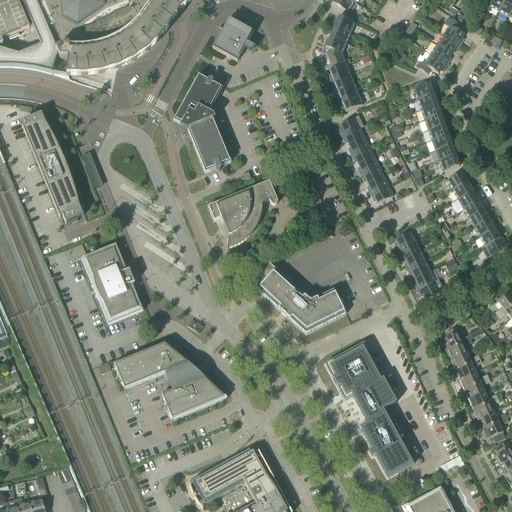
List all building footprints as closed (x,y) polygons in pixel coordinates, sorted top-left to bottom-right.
[(0,0),(0,67),(3,68),(10,68),(15,68),(21,69),(26,69),(31,70),(36,71),(41,72),(46,73),(51,75),(54,76),(69,81),(69,80),(68,77),(73,78),(74,77),(76,78),(79,78),(83,77),(86,77),(93,76),(102,75),(111,73),(113,72),(118,70),(129,65),(135,61),(148,52),(159,41),(161,38),(171,24),(170,22),(165,11),(164,8),(160,0),(0,0)] [(353,3),(348,0),(333,0),(334,0),(332,3),(350,15),(356,4),(353,2),(353,3)] [(498,13),(504,0),(491,0),(488,7),(498,13)] [(511,0),(504,0),(498,13),(508,18),(511,10),(511,0)] [(464,18),(460,16),(459,15),(456,20),(461,23),(464,18)] [(335,20),(332,27),(350,35),(355,24),(339,18),(337,21),(335,20)] [(219,28),(219,34),(219,37),(213,49),(237,62),(244,49),(249,51),(255,48),(247,44),(253,32),(229,19),(223,30),(219,28)] [(448,27),(442,36),(459,47),(464,40),(462,38),(463,36),(456,31),(459,26),(448,19),(444,24),(448,27)] [(350,35),(332,27),(329,35),(331,36),(330,38),(346,45),(350,35)] [(442,36),(436,46),(451,55),(452,53),(454,54),(459,47),(442,36)] [(327,40),(323,47),(342,55),(346,45),(330,38),(329,41),(327,40)] [(436,46),(430,56),(447,66),(451,59),(449,58),(451,55),(436,46)] [(342,55),(323,47),(321,53),(327,56),(331,65),(327,67),(329,72),(346,65),(342,55)] [(395,56),(392,62),(400,65),(403,61),(395,56)] [(447,66),(430,56),(424,65),(420,63),(416,68),(427,75),(430,70),(438,75),(440,72),(442,74),(447,66)] [(346,65),(329,72),(330,75),(328,75),(331,83),(350,76),(346,65)] [(188,131),(205,174),(216,169),(216,170),(219,172),(221,168),(220,167),(231,163),(213,120),(215,120),(213,116),(209,114),(222,89),(213,83),(213,82),(212,79),(209,80),(208,81),(198,75),(173,121),(181,125),(180,127),(187,131),(188,131)] [(354,86),(350,76),(331,83),(334,91),(336,90),(337,92),(354,86)] [(417,101),(435,94),(433,87),(430,88),(429,85),(413,90),(417,101)] [(354,86),(337,92),(338,95),(336,95),(339,103),(358,96),(354,86)] [(435,94),(417,101),(420,111),(437,106),(436,103),(438,102),(435,94)] [(358,96),(339,103),(342,111),(344,110),(346,113),(362,106),(358,96)] [(437,106),(420,111),(424,122),(443,115),(440,107),(438,108),(437,106)] [(378,118),(385,115),(382,109),(375,112),(378,118)] [(396,113),(390,115),(392,122),(398,119),(396,113)] [(43,119),(41,114),(23,122),(25,126),(22,128),(59,219),(63,218),(65,224),(71,222),(72,224),(73,225),(74,225),(75,225),(75,224),(76,224),(76,223),(76,222),(75,220),(83,217),(81,211),(83,210),(73,178),(60,148),(46,118),(43,119)] [(445,123),(443,115),(424,122),(428,132),(444,126),(443,123),(445,123)] [(359,129),(360,129),(363,128),(358,117),(339,126),(340,129),(338,130),(341,137),(359,129)] [(444,126),(428,132),(431,142),(450,135),(447,128),(445,129),(444,126)] [(360,129),(359,129),(341,137),(345,145),(347,144),(348,146),(364,138),(360,129)] [(453,143),(450,135),(431,142),(435,152),(451,147),(450,144),(453,143)] [(364,138),(348,146),(350,149),(347,150),(351,157),(369,148),(364,138)] [(451,147),(435,152),(439,163),(457,156),(454,148),(452,149),(451,147)] [(374,158),(369,148),(351,157),(355,164),(357,163),(358,166),(374,158)] [(90,154),(81,158),(94,191),(103,187),(90,154)] [(460,163),(457,156),(439,163),(442,173),(459,167),(458,164),(460,163)] [(374,158),(358,166),(359,168),(357,169),(361,176),(378,168),(374,158)] [(378,168),(361,176),(364,184),(366,183),(367,185),(383,177),(378,168)] [(452,192),(469,182),(465,175),(463,176),(461,173),(446,182),(452,192)] [(383,177),(367,185),(369,187),(366,188),(370,196),(388,187),(383,177)] [(260,221),(261,217),(262,209),(263,205),(269,202),(270,204),(271,205),(272,206),(273,206),(274,206),(275,206),(276,206),(277,205),(277,204),(277,203),(277,202),(269,182),(208,207),(214,222),(221,219),(224,226),(222,227),(224,229),(225,230),(228,237),(226,251),(227,251),(227,250),(231,249),(235,247),(239,246),(242,243),(245,241),(249,238),(251,235),(254,232),(256,228),(258,225),(260,221)] [(473,189),(469,182),(452,192),(457,201),(473,192),(471,190),(473,189)] [(388,187),(370,196),(374,203),(376,202),(377,205),(393,197),(388,187)] [(457,214),(463,210),(480,200),(476,193),(474,195),(473,192),(457,201),(452,204),(457,214)] [(432,195),(426,198),(429,204),(435,201),(432,195)] [(484,207),(480,200),(463,210),(468,220),(483,211),(482,209),(484,207)] [(485,213),(483,211),(468,220),(474,229),(491,219),(487,212),(485,213)] [(495,226),(491,219),(474,229),(479,238),(494,230),(493,227),(495,226)] [(449,231),(445,223),(440,226),(444,234),(449,231)] [(494,230),(479,238),(484,247),(501,237),(498,231),(495,232),(494,230)] [(398,252),(415,244),(410,233),(395,241),(396,244),(394,245),(398,252)] [(501,237),(484,247),(480,249),(486,260),(505,249),(504,246),(506,245),(501,237)] [(415,244),(398,252),(401,260),(403,259),(404,261),(420,254),(415,244)] [(81,245),(72,249),(77,259),(85,256),(81,245)] [(90,256),(81,260),(94,291),(95,294),(108,326),(133,316),(143,312),(132,285),(134,284),(133,282),(128,268),(125,269),(116,245),(96,253),(90,256)] [(420,254),(404,261),(406,263),(403,264),(407,272),(425,263),(420,254)] [(306,335),(345,315),(333,290),(310,302),(267,263),(261,269),(256,275),(264,282),(257,290),(259,293),(281,312),(280,313),(286,318),(287,318),(306,335)] [(429,273),(425,263),(407,272),(410,279),(413,278),(414,281),(429,273)] [(456,264),(446,269),(449,274),(458,270),(456,264)] [(429,273),(414,281),(415,283),(413,284),(416,291),(434,282),(429,273)] [(438,280),(434,282),(416,291),(420,299),(422,298),(423,301),(443,291),(438,280)] [(497,317),(511,305),(511,291),(498,302),(502,308),(494,314),(497,317)] [(511,305),(497,317),(499,321),(507,315),(511,320),(511,319),(511,305)] [(487,324),(484,327),(487,330),(494,324),(491,321),(487,324)] [(192,323),(189,327),(198,333),(201,329),(192,323)] [(446,339),(441,341),(445,351),(471,340),(469,336),(460,340),(457,334),(455,329),(446,333),(448,338),(446,339)] [(500,341),(495,335),(490,338),(495,345),(500,341)] [(472,344),(471,340),(445,351),(450,361),(466,354),(464,348),(472,344)] [(165,344),(145,352),(114,365),(124,390),(165,374),(168,384),(166,384),(168,389),(170,388),(172,392),(162,396),(172,421),(226,399),(198,373),(197,369),(194,370),(165,344)] [(364,344),(325,365),(343,398),(344,401),(353,396),(367,423),(359,428),(361,432),(363,435),(371,451),(368,452),(371,458),(374,456),(387,479),(397,474),(413,465),(383,410),(396,403),(364,344)] [(466,354),(450,361),(455,371),(480,360),(478,356),(469,360),(466,354)] [(481,364),(480,360),(455,371),(459,381),(475,374),(472,368),(481,364)] [(111,372),(108,364),(98,368),(102,376),(111,372)] [(14,384),(20,381),(16,373),(10,376),(14,384)] [(475,374),(459,381),(463,391),(488,379),(487,375),(478,379),(475,374)] [(490,383),(488,379),(463,391),(468,401),(484,393),(481,387),(490,383)] [(487,399),(484,393),(468,401),(472,411),(497,399),(496,395),(487,399)] [(497,399),(472,411),(477,421),(493,413),(490,407),(499,403),(497,399)] [(28,418),(34,416),(31,408),(25,410),(28,418)] [(493,413),(477,421),(481,430),(507,419),(505,415),(496,419),(493,413)] [(508,423),(507,419),(481,430),(486,441),(491,438),(494,445),(505,440),(499,427),(508,423)] [(496,456),(494,457),(499,467),(511,459),(511,453),(509,449),(511,447),(511,441),(494,451),(496,456)] [(249,451),(191,482),(204,506),(244,484),(255,504),(239,511),(284,511),(279,501),(284,499),(263,462),(261,459),(259,458),(256,458),(254,459),(249,451)] [(511,459),(499,467),(504,476),(511,471),(511,459)] [(455,460),(440,468),(445,476),(460,469),(455,460)] [(70,476),(67,470),(57,473),(60,480),(70,476)] [(70,476),(60,480),(62,486),(72,482),(70,476)] [(72,482),(62,486),(64,492),(75,488),(72,482)] [(77,493),(75,488),(64,492),(67,497),(77,493)] [(29,504),(31,511),(44,511),(44,510),(50,509),(45,489),(39,490),(42,500),(29,504)] [(403,509),(404,511),(452,511),(440,489),(428,496),(427,495),(415,501),(415,503),(403,509)] [(408,499),(413,496),(411,490),(405,493),(408,499)] [(77,493),(67,497),(69,503),(79,499),(77,493)] [(79,499),(69,503),(71,509),(81,504),(79,499)] [(31,511),(29,504),(22,506),(20,500),(15,501),(16,507),(17,507),(18,511),(31,511)] [(18,511),(17,507),(16,507),(9,509),(8,503),(3,504),(4,511),(18,511)]
